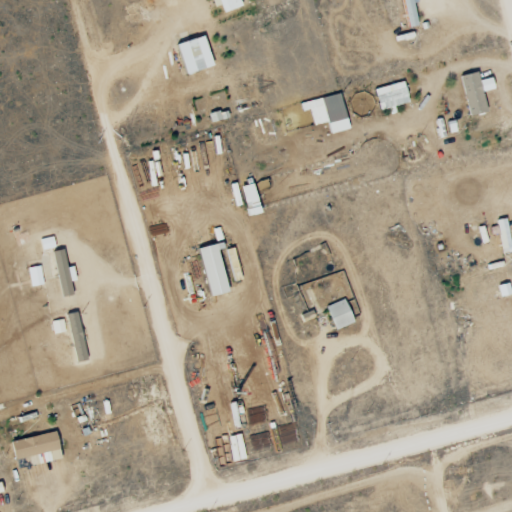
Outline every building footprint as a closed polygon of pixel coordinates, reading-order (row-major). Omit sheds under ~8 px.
[(210,0),(212,7),(219,5),(221,13),(238,8),(235,0),(210,0)] [(400,0),(407,28),(417,26),(411,0),(400,0)] [(211,66),(201,36),(173,45),(183,75),(211,66)] [(458,77),(468,117),(485,113),(479,93),(492,90),(489,78),(477,81),(475,73),(458,77)] [(378,111),(389,108),(407,103),(401,82),(371,90),(378,111)] [(311,126),(326,123),(328,134),(346,130),(339,95),(298,103),(300,112),(307,111),(311,126)] [(206,114),(208,123),(219,120),(217,112),(206,114)] [(40,251),(53,248),(51,238),(38,240),(40,251)] [(195,249),(207,298),(226,293),(214,244),(195,249)] [(73,281),(71,267),(65,269),(61,250),(50,252),(60,298),(70,295),(67,282),(73,281)] [(26,269),(29,288),(41,286),(38,267),(26,269)] [(323,308),(333,331),(352,324),(342,300),(323,308)] [(75,363),(85,361),(73,313),(63,316),(75,363)] [(51,334),(63,333),(62,320),(50,321),(51,334)] [(8,442),(12,462),(28,458),(30,466),(59,460),(53,433),(8,442)]
